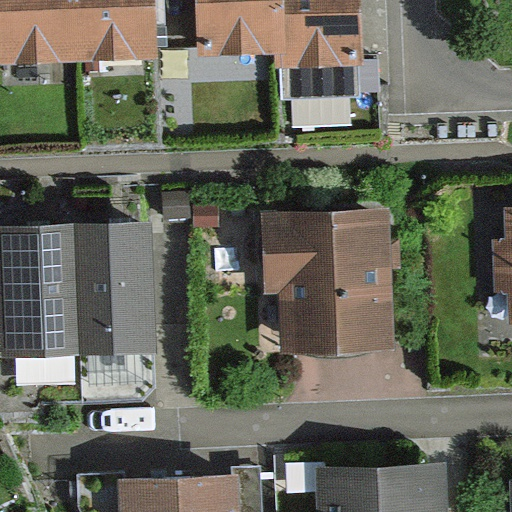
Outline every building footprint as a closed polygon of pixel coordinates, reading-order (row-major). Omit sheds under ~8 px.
[(76,0),(0,0),(0,51),(79,48),(76,0)] [(158,0),(76,0),(79,48),(160,44),(158,0)] [(285,36),(283,0),(202,0),(204,39),(285,36)] [(365,0),(283,0),(285,36),(285,51),(367,48),(365,0)] [(266,205),(270,281),(282,281),(285,342),(396,336),(389,198),(266,205)] [(152,211),(75,215),(81,341),(158,337),(152,211)] [(75,215),(0,218),(0,256),(4,344),(81,341),(75,215)] [(442,511),(441,458),(324,462),(326,511),(442,511)] [(238,511),(238,470),(183,472),(183,511),(238,511)] [(125,511),(183,511),(183,472),(124,474),(125,511)]
